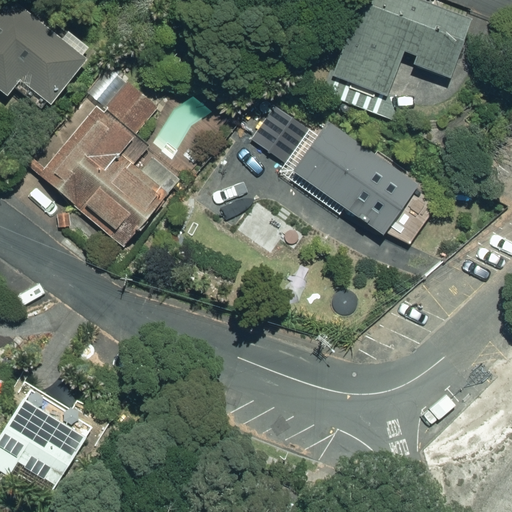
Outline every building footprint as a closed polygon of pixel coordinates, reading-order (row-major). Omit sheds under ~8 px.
[(24,73),(55,98),(91,53),(24,0),(8,0),(0,11),(0,81),(11,90),(24,73)] [(325,88),(400,120),(393,94),(390,92),(407,46),(421,51),(418,59),(454,73),(475,14),(438,0),(362,0),(337,70),(333,67),(325,88)] [(78,207),(126,245),(170,191),(136,163),(151,143),(137,132),(159,106),(122,76),(42,174),(80,205),(78,207)] [(295,165),(384,228),(419,178),(330,116),(295,165)] [(228,203),(265,220),(283,179),(247,162),(248,161),(232,154),(212,199),(226,206),(228,203)] [(15,463),(57,488),(91,429),(28,391),(0,436),(0,467),(8,473),(15,463)] [(227,498),(266,511),(307,511),(311,500),(236,473),(227,498)]
